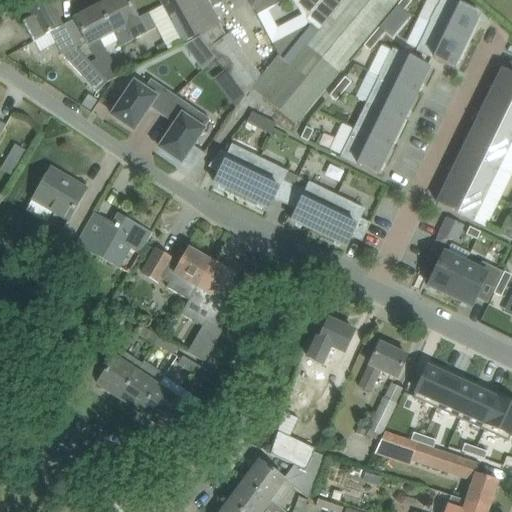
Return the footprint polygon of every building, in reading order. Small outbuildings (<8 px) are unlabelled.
[(76,46),(65,26),(61,28),(46,0),(42,0),(23,11),(28,20),(24,22),(34,41),(51,32),(64,55),(97,91),(109,81),(91,62),(82,53),(76,46)] [(127,0),(113,0),(101,6),(114,30),(122,46),(135,38),(156,27),(149,13),(138,18),(127,0)] [(177,0),(181,7),(198,35),(204,42),(237,84),(245,95),(246,96),(252,88),(262,76),(230,32),(225,35),(219,24),(221,23),(212,6),(223,0),(177,0)] [(262,76),(252,88),(296,124),(398,0),(249,0),(254,8),(279,55),(271,65),(262,76)] [(410,0),(401,0),(397,5),(404,10),(412,1),(410,0)] [(451,0),(441,0),(430,23),(470,42),(477,26),(474,24),(479,13),(451,0)] [(88,14),(65,26),(76,46),(82,53),(87,50),(81,39),(84,37),(96,59),(91,62),(109,81),(121,76),(100,37),(114,30),(101,6),(97,8),(96,6),(86,11),(88,14)] [(167,14),(182,44),(198,35),(181,7),(167,14)] [(393,10),(383,22),(394,32),(404,19),(393,10)] [(470,42),(430,23),(417,51),(453,68),(459,56),(462,58),(470,42)] [(379,27),(372,36),(378,41),(386,32),(379,27)] [(198,35),(182,44),(189,53),(204,42),(198,35)] [(378,41),(372,36),(364,45),(370,51),(378,41)] [(169,51),(164,42),(157,46),(162,55),(169,51)] [(393,49),(380,76),(416,94),(429,66),(393,49)] [(487,94),(486,95),(511,106),(511,73),(503,69),(490,96),(487,94)] [(380,76),(367,103),(407,122),(407,121),(404,120),(416,94),(380,76)] [(345,77),(338,86),(344,91),(352,82),(345,77)] [(163,116),(176,96),(151,79),(144,89),(134,82),(112,115),(134,130),(149,107),(163,116)] [(237,84),(225,93),(236,107),(245,95),(237,84)] [(344,91),(338,86),(330,95),(336,101),(344,91)] [(88,94),(81,104),(90,110),(97,100),(88,94)] [(482,112),(477,123),(511,139),(511,106),(486,95),(479,111),(482,112)] [(210,119),(176,96),(163,116),(176,125),(160,148),(181,162),(210,119)] [(367,103),(354,130),(390,147),(396,136),(399,138),(407,122),(367,103)] [(271,132),(276,122),(252,112),(248,121),(271,132)] [(511,139),(477,123),(464,150),(500,167),(511,143),(511,139)] [(301,138),(309,141),(314,130),(307,127),(301,138)] [(390,147),(354,130),(341,157),(377,174),(390,147)] [(9,155),(21,162),(27,151),(15,144),(9,155)] [(215,182),(242,196),(261,158),(233,145),(228,154),(219,172),(215,182)] [(448,174),(447,175),(487,194),(500,167),(464,150),(452,176),(448,174)] [(222,151),(209,167),(219,172),(228,154),(222,151)] [(261,158),(242,196),(270,209),(275,199),(284,181),(289,172),(261,158)] [(50,168),(32,197),(68,218),(86,190),(71,181),(69,183),(50,171),(51,168),(50,168)] [(487,194),(447,175),(440,191),(444,192),(438,204),(474,221),(487,194)] [(284,181),(275,199),(286,204),(295,186),(284,181)] [(297,210),(292,220),(320,233),(338,196),(310,182),(306,191),(297,210)] [(286,204),(297,210),(306,191),(295,186),(286,204)] [(338,196),(320,233),(348,247),(353,237),(361,219),(366,209),(338,196)] [(86,230),(77,244),(108,262),(120,242),(139,254),(144,246),(151,233),(118,214),(113,224),(95,214),(86,230)] [(447,218),(439,234),(452,241),(460,225),(447,218)] [(361,219),(353,237),(363,241),(371,223),(361,219)] [(482,232),(470,227),(467,234),(478,240),(482,232)] [(62,229),(43,263),(17,275),(22,288),(54,277),(52,273),(74,236),(62,229)] [(179,294),(191,301),(213,261),(190,249),(181,266),(172,261),(174,258),(157,248),(141,274),(159,284),(162,278),(169,283),(167,287),(179,294)] [(444,252),(428,286),(450,297),(467,263),(444,252)] [(428,255),(422,267),(431,271),(437,259),(428,255)] [(213,261),(191,301),(214,313),(235,274),(213,261)] [(467,263),(450,297),(472,307),(477,297),(488,302),(503,272),(483,262),(479,269),(467,263)] [(511,274),(505,271),(500,282),(507,286),(511,276),(511,274)] [(507,286),(500,282),(494,293),(502,297),(507,286)] [(117,296),(112,305),(118,309),(123,300),(117,296)] [(316,339),(308,354),(304,363),(315,368),(326,344),(345,353),(355,331),(330,319),(320,341),(316,339)] [(205,362),(224,330),(207,320),(189,352),(205,362)] [(136,333),(154,343),(159,336),(140,325),(136,333)] [(159,336),(154,343),(173,354),(177,346),(159,336)] [(381,344),(374,358),(361,388),(371,393),(381,370),(398,378),(408,356),(381,344)] [(98,384),(120,398),(143,364),(121,349),(116,358),(98,384)] [(178,363),(196,374),(201,367),(182,356),(178,363)] [(120,398),(141,412),(158,386),(165,376),(144,362),(143,364),(120,398)] [(334,408),(350,371),(336,365),(320,402),(334,408)] [(201,367),(196,374),(215,385),(219,378),(201,367)] [(427,367),(413,398),(437,409),(452,378),(427,367)] [(452,378),(437,409),(461,420),(475,389),(452,378)] [(141,412),(161,426),(178,400),(158,386),(141,412)] [(475,389),(461,420),(484,430),(498,400),(475,389)] [(384,397),(369,429),(366,435),(378,440),(381,435),(382,435),(395,408),(398,403),(384,397)] [(178,400),(161,426),(183,440),(200,414),(178,400)] [(511,405),(498,400),(484,430),(508,442),(511,433),(511,405)] [(284,412),(278,431),(290,437),(299,419),(284,412)] [(356,432),(364,436),(367,430),(358,426),(356,432)] [(278,431),(271,454),(294,465),(306,471),(314,452),(316,449),(290,437),(278,431)] [(422,444),(425,437),(413,433),(411,440),(422,444)] [(434,448),(436,441),(425,437),(422,444),(434,448)] [(408,439),(400,463),(410,467),(412,461),(418,443),(408,439)] [(418,443),(412,461),(448,473),(454,455),(418,443)] [(474,455),(476,448),(465,444),(462,451),(474,455)] [(485,459),(487,452),(476,448),(474,455),(485,459)] [(294,465),(284,479),(285,480),(284,481),(309,499),(311,492),(324,456),(314,452),(306,471),(294,465)] [(259,462),(244,483),(270,501),(284,481),(285,480),(284,479),(259,462)] [(473,482),(466,501),(469,502),(489,509),(498,482),(476,475),(473,482)] [(244,483),(230,503),(242,511),(261,511),(270,501),(244,483)] [(320,495),(316,505),(337,511),(341,511),(345,503),(320,495)] [(451,495),(445,511),(487,511),(489,509),(469,502),(466,501),(451,495)] [(299,496),(293,511),(303,511),(308,500),(299,496)] [(242,511),(230,503),(222,511),(242,511)]
